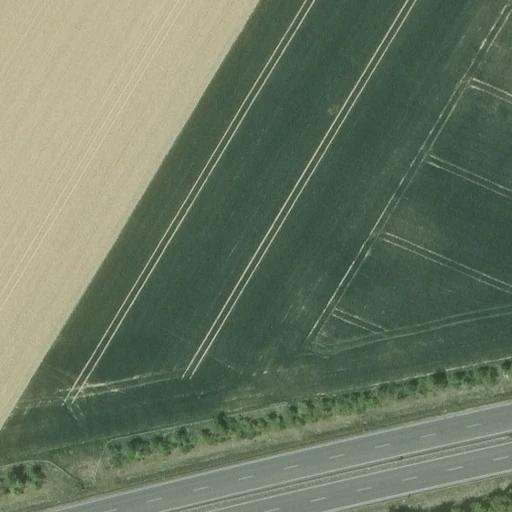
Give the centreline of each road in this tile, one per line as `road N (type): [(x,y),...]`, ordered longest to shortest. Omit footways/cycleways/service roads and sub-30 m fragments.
road 1 (trunk): [(511,416),(109,511)]
road 2 (trunk): [(269,511),(511,455)]
